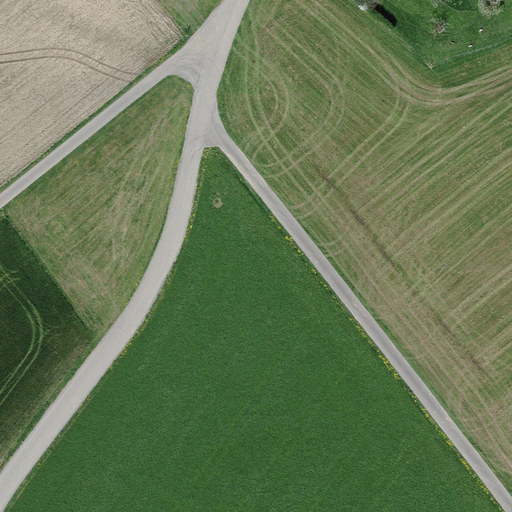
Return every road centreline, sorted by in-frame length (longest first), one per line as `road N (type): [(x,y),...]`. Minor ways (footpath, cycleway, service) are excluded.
road 1 (unclassified): [(225,19),(160,265),(0,492)]
road 2 (track): [(511,511),(201,116)]
road 3 (unclassified): [(225,19),(0,204)]
